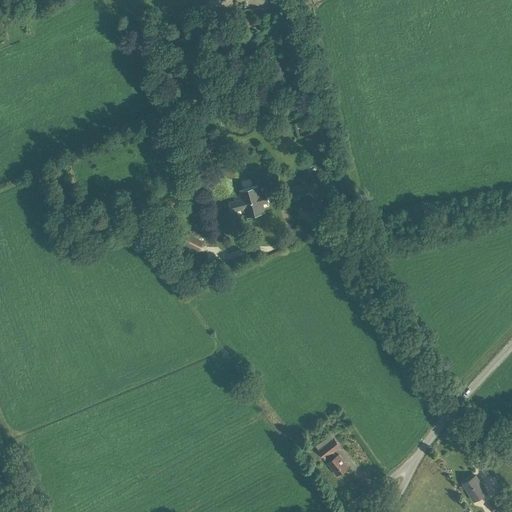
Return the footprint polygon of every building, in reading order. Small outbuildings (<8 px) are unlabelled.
[(179,58),(200,55),(198,44),(177,47),(179,58)] [(320,160),(317,154),(308,157),(310,164),(320,160)] [(314,199),(308,182),(290,188),(296,205),(314,199)] [(247,218),(266,213),(264,205),(270,203),(267,192),(261,193),(259,185),(240,191),(242,199),(229,203),(232,214),(245,211),(247,218)] [(184,235),(181,241),(183,245),(199,253),(203,252),(206,245),(205,241),(189,233),(184,235)] [(327,463),(337,475),(348,466),(339,454),(336,456),(334,453),(341,447),(333,438),(329,431),(322,436),(324,439),(315,446),(318,450),(327,463)] [(476,476),(463,483),(473,501),(486,493),(476,476)] [(500,511),(509,507),(502,496),(489,504),(493,511),(500,511)]
